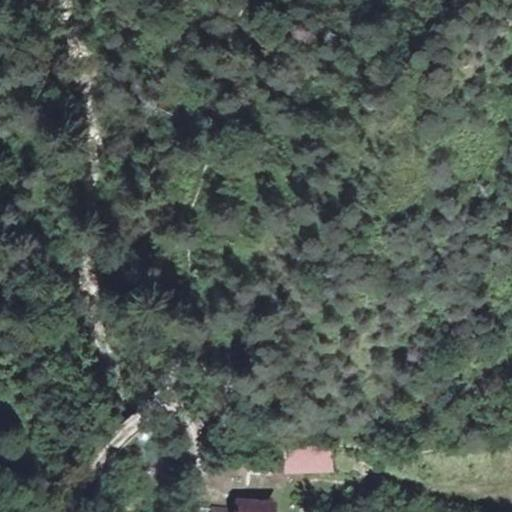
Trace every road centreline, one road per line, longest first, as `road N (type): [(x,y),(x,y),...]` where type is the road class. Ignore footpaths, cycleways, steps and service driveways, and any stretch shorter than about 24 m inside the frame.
road 1 (track): [(173,415),(193,428),(208,475),(221,488),(347,486)]
road 2 (track): [(76,511),(120,439),(159,414),(173,415)]
